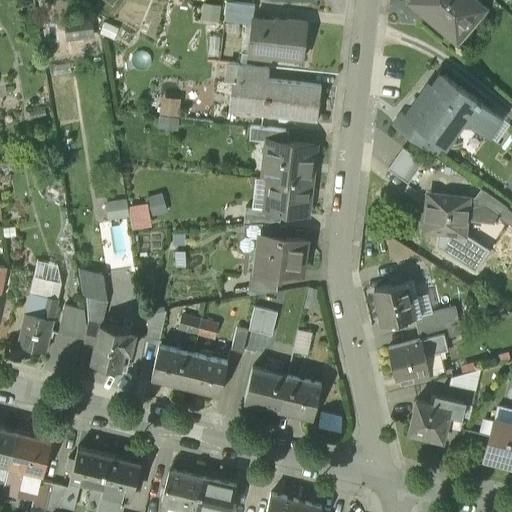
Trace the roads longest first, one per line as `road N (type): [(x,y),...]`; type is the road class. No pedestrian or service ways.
road 1 (residential): [(380,479),(338,282),(370,0)]
road 2 (residential): [(380,479),(0,385)]
road 3 (residential): [(511,511),(380,479)]
